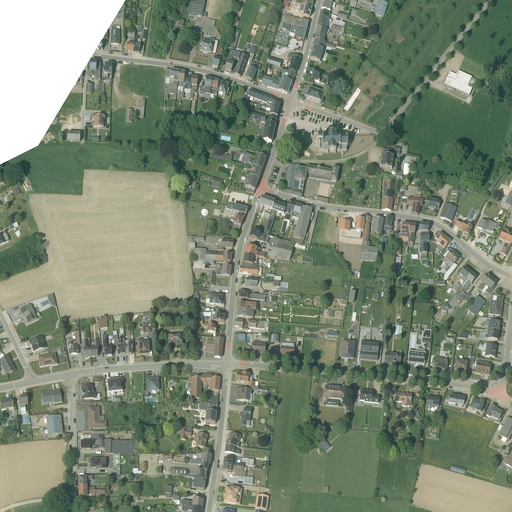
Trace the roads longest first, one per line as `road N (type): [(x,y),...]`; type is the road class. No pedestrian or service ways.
road 1 (residential): [(502,396),(456,383),(226,362)]
road 2 (residential): [(259,189),(421,219),(511,276)]
road 3 (residential): [(291,101),(213,73),(84,51)]
road 4 (unclassified): [(70,374),(74,490),(0,511)]
road 5 (residential): [(226,362),(238,251),(259,189)]
road 6 (unclassified): [(378,132),(489,0)]
road 7 (tertiary): [(225,367),(70,374)]
road 8 (residential): [(209,511),(225,367)]
